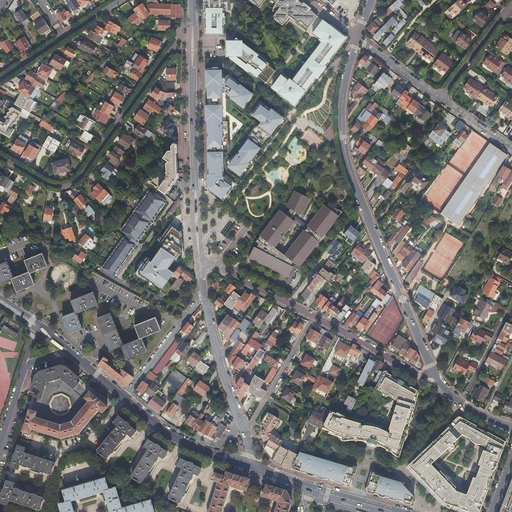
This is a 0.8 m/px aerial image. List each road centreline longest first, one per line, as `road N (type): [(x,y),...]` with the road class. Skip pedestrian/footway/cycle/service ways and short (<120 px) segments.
road 1 (residential): [(434,375),(345,154),(341,102),(357,37)]
road 2 (residential): [(193,32),(178,40),(73,182),(48,184),(0,155)]
road 3 (residential): [(193,32),(194,191)]
road 4 (secondary): [(124,396),(168,433),(249,465)]
road 5 (residential): [(120,0),(0,79)]
road 6 (residential): [(434,375),(418,375),(313,317)]
road 7 (residential): [(205,297),(244,427)]
road 8 (residential): [(244,427),(313,317)]
road 9 (residential): [(205,297),(124,396)]
